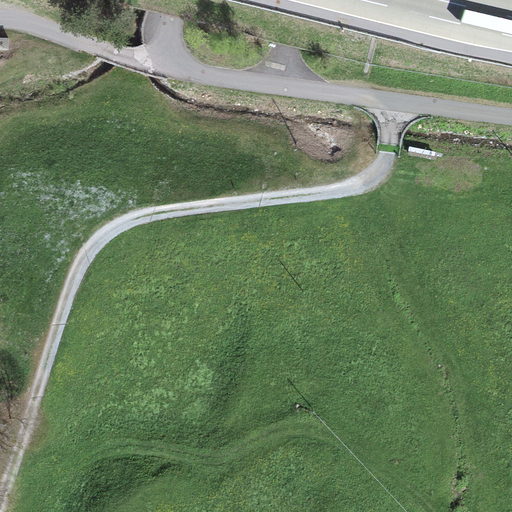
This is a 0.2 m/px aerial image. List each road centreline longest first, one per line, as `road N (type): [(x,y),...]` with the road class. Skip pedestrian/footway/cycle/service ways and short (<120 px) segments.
road 1 (track): [(400,100),(382,165),(356,185),(136,216),(99,238),(71,279),(0,496)]
road 2 (residential): [(511,115),(223,78),(183,70),(167,56)]
road 3 (residential): [(167,56),(137,58),(0,18)]
